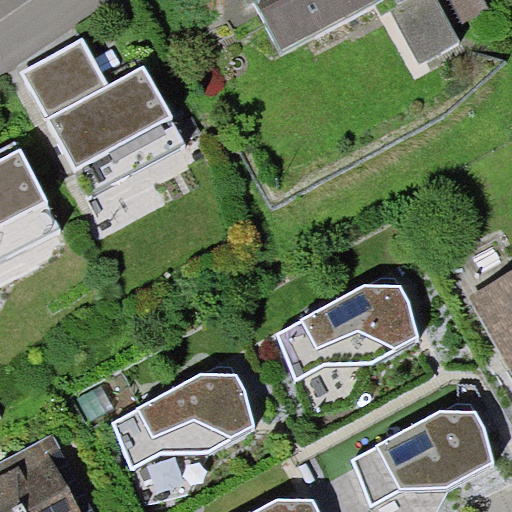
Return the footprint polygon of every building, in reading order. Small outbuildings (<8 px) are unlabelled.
[(249,0),(272,43),(306,25),(313,38),(385,0),(391,0),(396,9),(413,0),(249,0)] [(109,84),(82,37),(21,71),(48,119),(109,84)] [(48,119),(46,119),(90,197),(187,142),(144,65),(109,84),(48,119)] [(0,259),(62,228),(21,148),(0,158),(0,259)] [(511,281),(472,304),(511,372),(511,371),(511,281)] [(304,320),(276,333),(296,379),(320,365),(372,362),(418,335),(409,300),(398,283),(365,283),(301,317),(304,320)] [(139,409),(113,423),(131,469),(158,454),(209,452),(256,425),(247,389),(238,374),(200,373),(137,406),(139,409)] [(378,447),(352,459),(371,505),(401,489),(449,490),(495,467),(487,427),(475,410),(441,409),(376,444),(378,447)] [(0,511),(78,511),(48,455),(0,480),(0,511)] [(320,511),(312,498),(277,497),(250,511),(320,511)]
